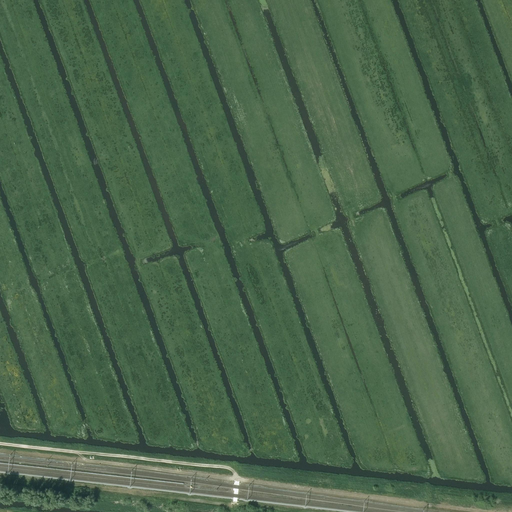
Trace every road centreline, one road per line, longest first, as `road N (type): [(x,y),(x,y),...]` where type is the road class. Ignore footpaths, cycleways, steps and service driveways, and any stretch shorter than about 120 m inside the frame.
road 1 (track): [(234,505),(236,478),(228,468),(0,443)]
road 2 (track): [(0,477),(258,506)]
